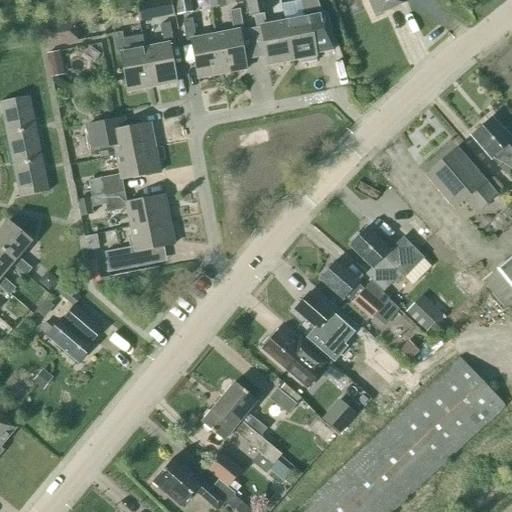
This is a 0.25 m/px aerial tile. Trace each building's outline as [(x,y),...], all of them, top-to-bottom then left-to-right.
[(170,0),(164,0),(155,2),(158,18),(174,15),(170,0)] [(197,80),(221,75),(214,35),(195,39),(191,19),(195,19),(190,0),(173,0),(178,22),(182,21),(186,42),(190,41),(197,80)] [(207,0),(209,9),(221,7),(219,0),(207,0)] [(253,17),(252,8),(261,6),(263,15),(267,14),(263,0),(244,0),(248,18),(253,17)] [(315,0),(299,0),(303,19),(283,22),(291,62),(315,57),(314,54),(332,51),(326,14),(321,15),(315,0)] [(366,0),(374,17),(406,2),(405,0),(366,0)] [(267,66),(291,62),(283,22),(265,26),(263,15),(261,6),(252,8),(253,17),(255,29),(260,28),(267,66)] [(233,32),(214,35),(221,75),(245,70),(238,32),(242,31),(238,10),(229,12),(233,32)] [(42,28),(46,47),(76,41),(73,22),(42,28)] [(163,45),(144,49),(151,88),(175,84),(168,45),(172,44),(168,24),(159,25),(163,45)] [(151,88),(144,49),(125,52),(121,33),(111,34),(115,55),(119,54),(127,93),(151,88)] [(48,64),(60,62),(58,52),(47,55),(48,64)] [(0,102),(0,105),(6,135),(34,129),(27,97),(0,102)] [(491,159),(511,182),(511,152),(506,146),(511,142),(502,130),(501,131),(489,118),(470,135),(491,159)] [(113,146),(115,156),(154,149),(149,125),(125,129),(123,120),(85,127),(89,150),(113,146)] [(6,135),(12,166),(40,161),(34,129),(6,135)] [(159,173),(154,149),(115,156),(119,175),(88,181),(91,199),(103,196),(123,192),(121,180),(159,173)] [(463,201),(475,215),(497,197),(455,149),(424,176),(453,210),(463,201)] [(40,161),(12,166),(19,198),(47,193),(40,161)] [(126,209),(129,228),(169,221),(164,197),(125,204),(123,192),(103,196),(106,213),(126,209)] [(79,217),(92,215),(89,199),(76,202),(79,217)] [(169,221),(129,228),(133,247),(104,253),(108,273),(138,267),(135,252),(173,245),(169,221)] [(6,222),(0,229),(0,251),(13,263),(11,265),(25,276),(31,269),(17,258),(30,242),(6,222)] [(358,236),(356,234),(349,242),(350,244),(348,246),(370,268),(364,274),(383,292),(393,282),(396,286),(403,278),(411,286),(430,267),(402,239),(389,251),(365,228),(358,236)] [(11,265),(13,263),(0,251),(0,288),(9,296),(15,289),(1,277),(11,265)] [(511,258),(499,269),(499,270),(485,281),(484,281),(483,282),(504,308),(505,307),(505,306),(511,300),(511,258)] [(345,297),(351,303),(370,319),(373,316),(383,324),(396,310),(386,301),(388,299),(370,282),(363,290),(356,284),(358,282),(334,262),(318,280),(342,301),(345,297)] [(56,281),(50,275),(44,276),(39,282),(48,290),(56,281)] [(54,290),(73,306),(79,298),(61,282),(54,290)] [(354,333),(309,293),(293,311),(315,330),(306,340),(329,361),(354,333)] [(440,316),(419,297),(406,312),(426,331),(440,316)] [(90,343),(101,330),(73,306),(53,330),(45,323),(38,331),(76,363),(92,345),(90,343)] [(312,367),(302,358),(304,356),(297,350),(293,346),(277,332),(270,339),(268,338),(261,346),(263,348),(261,350),(299,382),(306,389),(316,377),(319,374),(312,367)] [(319,374),(328,364),(299,339),(293,346),(297,350),(304,356),(302,358),(312,367),(319,374)] [(405,344),(397,352),(407,362),(415,354),(405,344)] [(297,511),(391,511),(503,406),(459,359),(297,511)] [(43,372),(34,383),(43,390),(52,378),(43,372)] [(233,383),(217,403),(258,438),(265,429),(246,413),(256,402),(233,383)] [(278,391),(276,389),(268,399),(287,415),(295,405),(294,404),(299,399),(282,385),(278,391)] [(264,474),(280,455),(258,438),(217,403),(200,423),(222,442),(231,431),(259,454),(251,463),(264,474)] [(323,421),(338,434),(347,424),(332,411),(323,421)] [(0,416),(0,453),(3,450),(0,448),(0,446),(14,429),(0,416)] [(227,488),(240,471),(218,453),(204,469),(227,488)] [(223,503),(233,511),(250,511),(242,504),(243,503),(233,495),(218,481),(210,490),(201,482),(200,484),(172,459),(153,481),(181,506),(194,492),(217,511),(223,503)]
